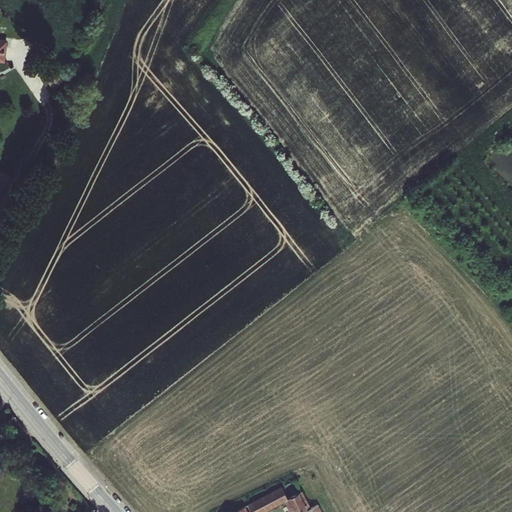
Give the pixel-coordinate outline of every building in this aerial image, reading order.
[(66,95),(69,91),(50,74),(46,78),(44,78),(36,71),(41,60),(27,54),(20,71),(17,72),(18,75),(16,80),(29,86),(35,91),(33,93),(57,114),(70,99),(66,95)] [(0,191),(9,197),(37,145),(0,121),(0,136),(21,150),(2,180),(0,182),(0,191)] [(21,150),(0,136),(0,179),(2,180),(21,150)] [(0,213),(9,197),(0,191),(0,213)] [(287,496),(282,485),(228,511),(323,511),(319,502),(311,506),(303,489),(287,496)]
